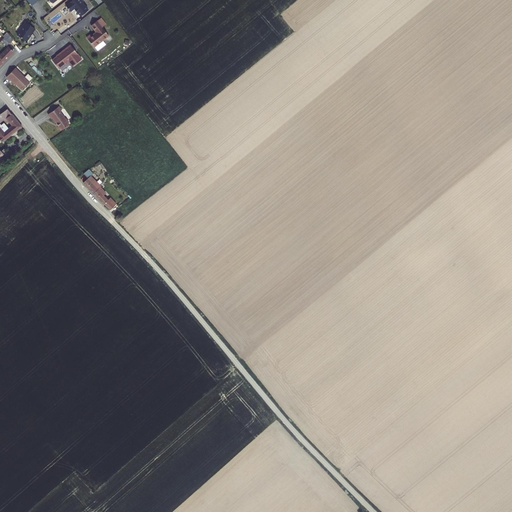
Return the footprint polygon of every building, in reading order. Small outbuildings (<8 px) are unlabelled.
[(80,0),(72,0),(66,6),(71,12),(75,9),(81,17),(89,11),(80,0)] [(101,17),(90,26),(95,32),(87,38),(94,47),(108,37),(102,28),(107,25),(101,17)] [(31,27),(25,23),(17,35),(23,41),(27,42),(36,30),(31,27)] [(9,43),(13,40),(7,32),(3,35),(9,43)] [(62,51),(52,59),(59,68),(68,60),(72,66),(82,58),(70,44),(62,51)] [(0,67),(14,52),(8,47),(0,55),(0,67)] [(25,77),(15,68),(6,77),(10,81),(11,80),(22,90),(29,82),(29,81),(32,78),(28,74),(25,77)] [(61,130),(69,124),(68,123),(68,121),(67,119),(65,119),(60,111),(62,110),(59,106),(48,114),(51,118),(52,117),(61,130)] [(4,127),(7,130),(4,132),(0,135),(0,139),(2,142),(21,126),(7,109),(0,113),(0,133),(3,131),(0,127),(0,121),(6,117),(10,122),(4,127)] [(4,149),(1,151),(0,150),(0,166),(14,153),(7,146),(4,149)] [(88,178),(83,182),(87,187),(93,193),(96,190),(94,188),(97,185),(90,176),(93,174),(89,169),(83,173),(88,178)] [(96,190),(93,193),(99,200),(104,204),(110,210),(116,204),(111,198),(108,200),(104,195),(106,193),(100,187),(96,190)]
